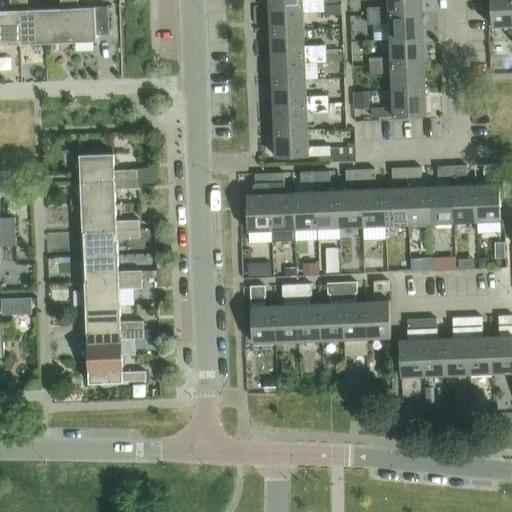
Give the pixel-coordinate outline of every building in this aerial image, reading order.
[(0,11),(0,45),(20,45),(18,0),(9,0),(10,11),(0,11)] [(18,0),(20,45),(45,44),(44,10),(28,10),(27,0),(18,0)] [(44,10),(45,44),(70,43),(68,0),(60,0),(61,9),(44,10)] [(68,0),(70,43),(98,42),(97,35),(110,35),(109,7),(77,8),(77,0),(68,0)] [(422,0),(389,0),(390,7),(367,8),(368,16),(423,14),(422,0)] [(511,26),(511,0),(490,0),(492,27),(511,26)] [(324,4),(270,6),(271,31),(304,30),(303,14),(325,13),(324,4)] [(326,15),(341,15),(341,5),(325,6),(326,15)] [(423,14),(368,16),(368,25),(391,24),(392,42),(424,40),(423,14)] [(304,30),(271,31),(272,56),(326,54),(326,46),(304,47),(304,30)] [(424,40),(392,42),(392,58),(370,59),(370,66),(425,64),(424,40)] [(326,54),(272,56),(273,82),(306,80),(305,64),(327,63),(327,62),(326,54)] [(343,54),(326,54),(327,62),(343,61),(343,54)] [(425,64),(370,66),(370,74),(393,73),(393,92),(426,91),(425,64)] [(306,80),(273,82),(274,108),(329,105),(329,96),(306,97),(306,80)] [(426,91),(393,92),(394,108),(372,109),(372,118),(427,116),(426,91)] [(371,109),(370,92),(354,93),(355,110),(371,109)] [(329,105),(274,108),(275,132),(308,130),(308,114),(329,113),(329,105)] [(308,130),(275,132),(276,158),(330,156),(330,147),(309,148),(308,130)] [(80,181),(137,179),(137,170),(114,170),(113,154),(79,155),(80,181)] [(484,165),(484,166),(484,175),(499,175),(499,164),(484,165)] [(453,177),(452,166),(438,167),(438,177),(453,177)] [(467,166),(452,166),(453,177),(468,176),(467,166)] [(422,167),(406,168),(407,179),(423,178),(422,167)] [(154,168),(137,168),(137,170),(137,179),(154,178),(158,178),(158,169),(158,168),(154,168)] [(407,179),(406,168),(392,169),(393,179),(407,179)] [(376,169),(360,170),(360,180),(376,180),(376,169)] [(360,180),(360,170),(346,170),(346,181),(360,180)] [(330,171),(315,172),(315,182),(331,182),(330,171)] [(315,182),(315,172),(301,172),(301,183),(315,182)] [(271,174),(273,230),(274,242),(295,241),(295,229),(293,193),(286,193),(285,173),(271,174)] [(271,174),(255,174),(256,185),(257,185),(257,194),(248,194),(249,231),(250,231),(251,243),(274,242),(273,230),(271,174)] [(137,179),(80,181),(81,206),(116,205),(115,189),(138,188),(137,179)] [(476,186),(477,222),(500,221),(499,185),(476,186)] [(431,224),(454,223),(453,186),(430,187),(431,224)] [(476,186),(453,186),(454,223),(477,222),(476,186)] [(430,187),(407,188),(409,225),(431,224),(430,187)] [(386,226),(409,225),(407,188),(384,189),(386,226)] [(384,189),(361,190),(362,226),(386,226),(384,189)] [(340,227),(362,226),(361,190),(338,191),(340,227)] [(338,191),(316,192),(317,228),(340,227),(338,191)] [(295,229),(317,228),(316,192),(293,193),(295,229)] [(116,205),(81,206),(82,231),(140,229),(139,220),(116,221),(116,205)] [(0,246),(16,246),(15,222),(0,222),(0,246)] [(140,229),(82,231),(84,257),(118,255),(117,239),(140,238),(140,229)] [(118,255),(84,257),(85,282),(141,279),(141,271),(118,272),(118,255)] [(479,259),(480,269),(490,269),(490,258),(479,259)] [(340,273),(340,260),(327,261),(327,273),(340,273)] [(250,277),(272,276),(271,263),(249,264),(250,277)] [(303,264),(304,275),(320,275),(319,263),(303,264)] [(297,277),(296,268),(286,268),(286,277),(286,278),(297,277)] [(141,279),(85,282),(86,307),(120,306),(119,290),(142,289),(141,279)] [(374,281),(374,282),(375,292),(390,291),(389,281),(374,281)] [(358,282),(342,283),(343,293),(358,293),(358,282)] [(343,293),(342,283),(328,284),(328,294),(343,293)] [(312,284),(296,285),(297,295),(313,294),(312,284)] [(297,295),(296,285),(283,285),(283,296),(297,295)] [(274,304),(265,305),(265,286),(251,287),(251,297),(252,297),(252,305),(251,305),(252,342),(275,341),(274,304)] [(16,315),(15,298),(2,299),(3,316),(16,315)] [(366,301),(367,338),(390,337),(389,300),(366,301)] [(367,338),(366,301),(343,302),(344,339),(367,338)] [(320,303),(321,340),(344,339),(343,302),(320,303)] [(297,304),(298,340),(321,340),(320,303),(297,304)] [(298,340),(297,304),(274,304),(275,341),(298,340)] [(120,306),(86,307),(87,332),(144,330),(143,321),(121,321),(120,306)] [(511,316),(499,316),(500,327),(501,327),(501,335),(492,335),(493,371),(511,370),(511,316)] [(483,317),(468,318),(470,372),(493,371),(492,335),(482,336),(482,328),(483,327),(483,317)] [(453,318),(453,319),(454,329),(455,329),(456,337),(445,337),(447,373),(470,372),(468,318),(453,318)] [(408,320),(408,321),(408,330),(410,330),(410,338),(399,339),(401,375),(424,374),(422,319),(408,320)] [(438,319),(422,319),(424,374),(447,373),(445,337),(437,337),(436,329),(438,329),(438,319)] [(144,330),(87,332),(88,357),(122,356),(121,340),(144,339),(144,330)] [(122,356),(88,357),(89,383),(146,381),(146,371),(123,372),(122,356)] [(265,380),(265,392),(277,392),(276,380),(265,380)] [(439,403),(435,404),(427,404),(427,419),(439,419),(439,403)]
